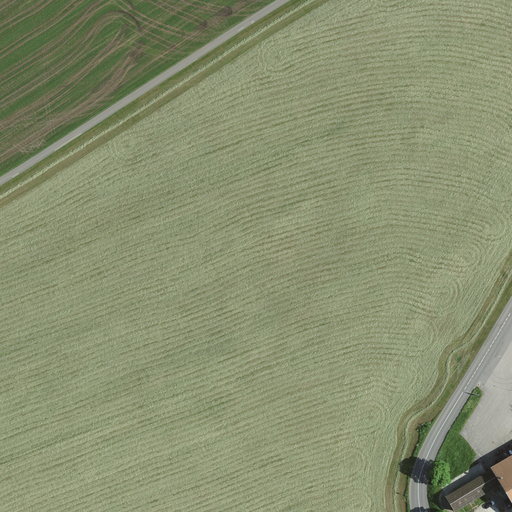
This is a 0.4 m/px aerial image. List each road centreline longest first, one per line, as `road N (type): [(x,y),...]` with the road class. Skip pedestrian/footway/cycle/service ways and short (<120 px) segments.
road 1 (unclassified): [(0,180),(285,0)]
road 2 (secondary): [(420,511),(419,475),(431,446),(511,312)]
